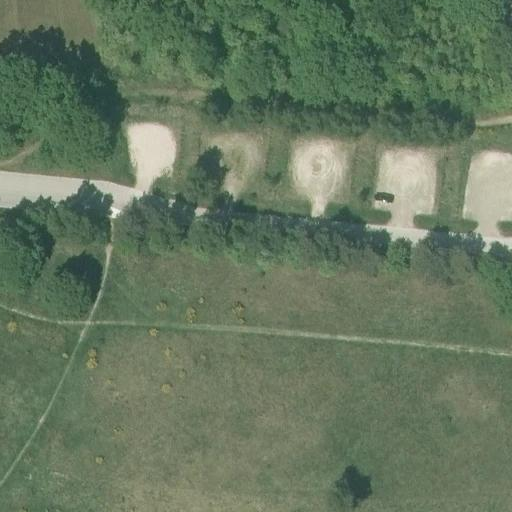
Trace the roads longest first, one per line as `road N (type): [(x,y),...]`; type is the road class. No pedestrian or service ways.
road 1 (unknown): [(511,129),(141,97),(107,101),(0,169)]
road 2 (track): [(511,356),(33,323),(0,305)]
road 3 (unclassified): [(511,250),(229,222),(109,196),(0,186)]
